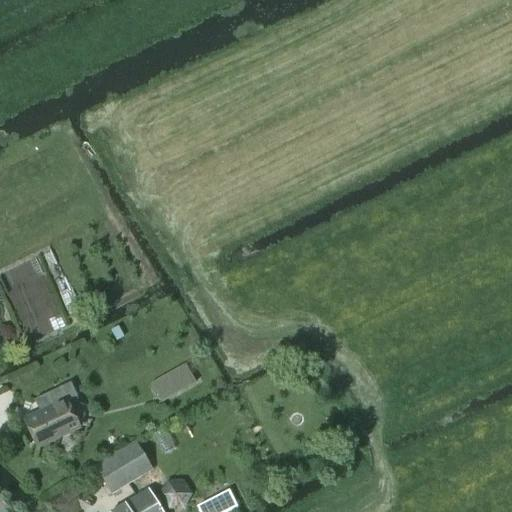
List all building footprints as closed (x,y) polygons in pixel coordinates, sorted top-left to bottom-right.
[(122,337),(134,330),(127,318),(115,324),(122,337)] [(160,403),(195,383),(184,364),(149,384),(160,403)] [(37,449),(79,429),(66,402),(76,397),(70,383),(46,395),(52,407),(23,420),(37,449)] [(111,495),(152,470),(135,442),(94,467),(111,495)] [(183,509),(191,495),(182,480),(166,480),(158,495),(166,509),(183,509)] [(161,511),(148,490),(111,511),(161,511)] [(199,511),(230,511),(237,509),(228,492),(197,508),(199,511)]
